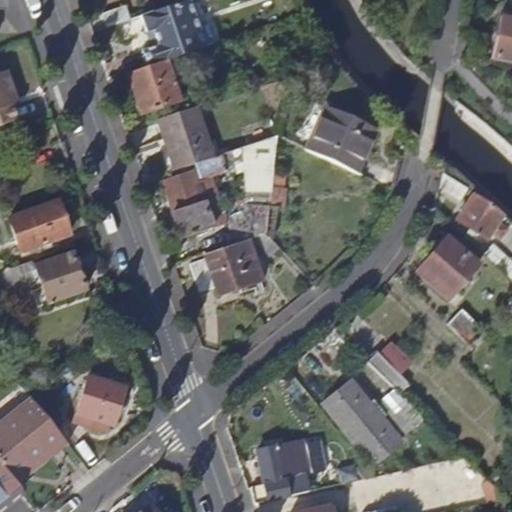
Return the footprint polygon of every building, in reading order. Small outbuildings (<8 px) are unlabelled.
[(149,67),(165,61),(206,47),(190,0),(186,0),(141,15),(147,31),(155,29),(160,45),(143,50),(149,67)] [(107,27),(129,19),(124,7),(102,14),(107,27)] [(511,20),(499,18),(491,58),(511,62),(511,20)] [(149,67),(127,74),(141,114),(178,101),(178,100),(175,90),(165,61),(149,67)] [(17,105),(6,72),(0,73),(0,126),(17,121),(12,106),(17,105)] [(173,172),(195,164),(213,158),(195,107),(155,119),(173,172)] [(307,150),(355,173),(375,129),(327,107),(324,112),(307,150)] [(246,240),(247,240),(253,238),(265,234),(267,220),(270,187),(276,137),(242,148),(252,169),(250,187),(252,187),(246,240)] [(213,158),(195,164),(200,178),(225,169),(221,158),(221,156),(213,158)] [(184,238),(212,228),(192,172),(162,182),(181,238),(184,238)] [(443,173),(439,188),(459,200),(467,189),(443,173)] [(270,187),(267,220),(279,220),(282,189),(270,187)] [(485,239),(501,215),(473,195),(457,221),(485,239)] [(19,252),(69,235),(57,201),(8,218),(19,252)] [(279,249),(265,234),(253,238),(271,256),(279,249)] [(415,274),(447,301),(477,265),(445,238),(415,274)] [(246,240),(204,255),(206,259),(215,286),(218,294),(260,280),(247,240),(246,240)] [(483,255),(511,281),(511,264),(492,246),(483,255)] [(47,304),(85,291),(72,253),(34,266),(47,304)] [(199,292),(215,286),(206,259),(190,264),(199,292)] [(447,324),(466,343),(480,328),(480,327),(461,308),(447,324)] [(391,387),(401,377),(378,353),(368,364),(391,387)] [(73,425),(104,434),(107,426),(112,427),(124,389),(87,377),(73,424),(73,425)] [(371,465),(399,441),(349,381),(320,403),(371,465)] [(0,425),(0,465),(13,482),(64,441),(30,400),(0,425)] [(253,504),(307,492),(303,475),(282,479),(280,466),(288,465),(284,446),(256,452),(262,486),(250,488),(253,504)] [(438,495),(466,492),(462,463),(435,466),(438,495)] [(0,508),(21,491),(13,482),(0,465),(0,508)] [(486,504),(505,499),(486,480),(479,487),(486,504)]
